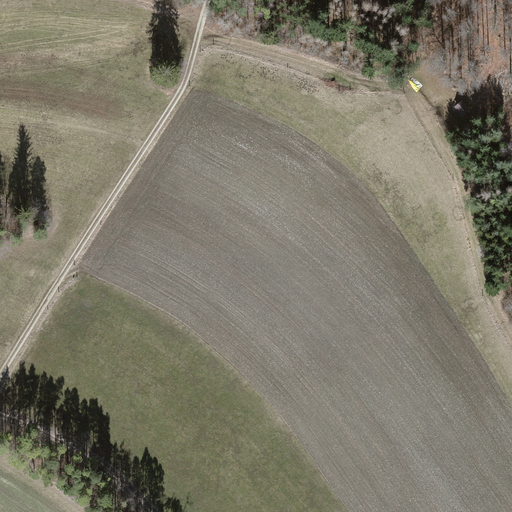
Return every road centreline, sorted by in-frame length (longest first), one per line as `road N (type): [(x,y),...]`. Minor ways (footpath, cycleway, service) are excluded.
road 1 (track): [(210,0),(186,82),(0,376)]
road 2 (track): [(153,511),(135,489),(59,440),(0,414)]
